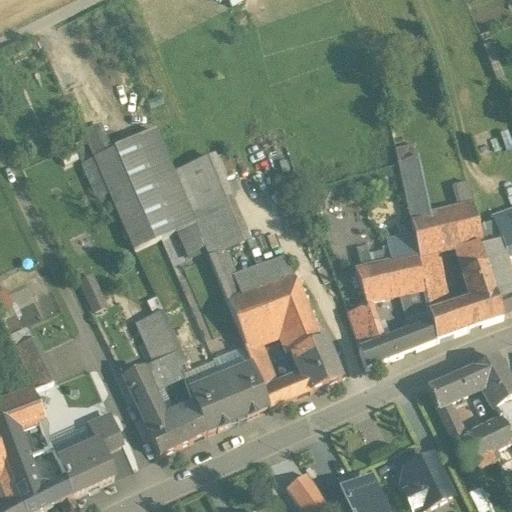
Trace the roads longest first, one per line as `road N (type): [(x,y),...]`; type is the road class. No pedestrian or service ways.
road 1 (residential): [(126,511),(511,335)]
road 2 (track): [(160,495),(0,150)]
road 3 (track): [(417,0),(473,172),(491,210),(511,203)]
